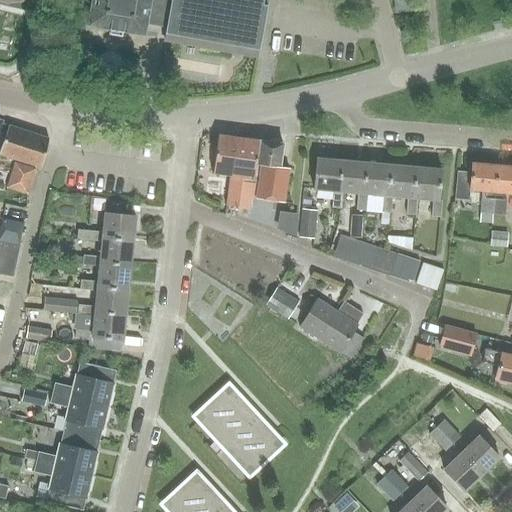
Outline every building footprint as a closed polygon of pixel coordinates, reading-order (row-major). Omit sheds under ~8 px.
[(91,0),(87,25),(144,35),(146,24),(165,27),(163,41),(182,45),(199,48),(231,53),(243,55),(257,58),(260,43),(266,0),(91,0)] [(394,0),(393,0),(394,13),(412,11),(411,0),(394,0)] [(0,155),(40,168),(48,139),(8,125),(0,148),(0,155)] [(253,178),(258,141),(217,135),(212,173),(229,175),(225,205),(241,207),(248,209),(252,178),(253,178)] [(282,144),(258,141),(253,178),(258,179),(255,199),(282,202),(286,169),(279,168),(282,144)] [(313,190),(333,191),(331,208),(341,209),(342,192),(338,192),(341,161),(316,158),(313,190)] [(366,211),(367,195),(363,194),(366,163),(341,161),(338,192),(342,192),(357,194),(356,210),(366,211)] [(5,187),(26,194),(34,169),(14,163),(5,187)] [(388,226),(389,213),(390,213),(392,197),(388,197),(390,165),(366,163),(363,194),(367,195),(382,196),(381,212),(380,225),(388,226)] [(492,214),(496,167),(471,164),(470,173),(457,171),(454,199),(468,201),(470,190),(482,191),(482,198),(480,213),(480,223),(491,224),(491,214),(492,214)] [(415,215),(416,199),(412,199),(415,167),(390,165),(388,197),(392,197),(407,198),(406,214),(415,215)] [(416,199),(432,200),(430,217),(440,218),(441,201),(438,201),(441,169),(415,167),(412,199),(416,199)] [(511,167),(496,167),(492,214),(505,215),(506,201),(500,200),(500,193),(511,193),(511,167)] [(314,239),(316,210),(300,209),(298,238),(314,239)] [(76,239),(100,242),(101,238),(132,241),(135,216),(124,215),(104,213),(102,233),(85,231),(76,231),(76,239)] [(22,223),(3,219),(0,233),(0,238),(18,242),(22,223)] [(360,237),(361,226),(351,225),(350,237),(360,237)] [(489,247),(506,248),(507,233),(490,231),(489,247)] [(349,263),(357,241),(340,235),(333,257),(349,263)] [(404,237),(403,248),(411,250),(412,238),(404,237)] [(0,250),(16,254),(19,243),(18,242),(0,238),(0,250)] [(101,238),(100,242),(99,257),(83,256),(83,257),(70,256),(69,263),(82,265),(98,266),(98,263),(130,266),(132,241),(101,238)] [(349,263),(360,266),(367,244),(357,241),(349,263)] [(370,269),(377,247),(367,244),(360,266),(370,269)] [(370,269),(380,273),(387,251),(377,247),(370,269)] [(16,254),(0,250),(0,262),(14,265),(16,254)] [(390,276),(398,254),(387,251),(380,273),(390,276)] [(390,276),(400,280),(408,257),(398,254),(390,276)] [(408,257),(400,280),(411,283),(418,261),(408,257)] [(14,265),(0,262),(0,273),(12,277),(14,265)] [(80,290),(96,291),(96,287),(127,290),(130,266),(98,263),(98,266),(96,282),(80,281),(80,290)] [(415,284),(425,288),(432,266),(422,263),(415,284)] [(425,288),(436,291),(443,270),(432,266),(425,288)] [(96,287),(96,291),(94,307),(78,305),(77,314),(93,316),(94,312),(125,315),(127,290),(96,287)] [(264,305),(287,319),(298,302),(276,288),(264,305)] [(76,301),(44,298),(42,311),(75,315),(76,301)] [(316,299),(299,327),(319,340),(338,308),(334,305),(332,309),(316,299)] [(319,340),(339,353),(340,352),(348,360),(363,339),(352,332),(356,325),(362,315),(343,302),(339,309),(338,308),(319,340)] [(122,341),(125,315),(94,312),(93,316),(92,331),(76,330),(75,339),(93,340),(93,337),(122,341)] [(470,357),(473,346),(475,337),(476,334),(476,333),(443,325),(437,348),(470,357)] [(49,344),(50,337),(52,331),(41,329),(27,326),(25,339),(49,344)] [(37,344),(24,341),(21,353),(34,356),(37,344)] [(494,379),(511,383),(511,355),(501,353),(500,355),(485,351),(482,363),(498,367),(494,379)] [(54,383),(52,393),(107,406),(115,371),(79,362),(73,388),(54,383)] [(20,401),(44,407),(47,394),(23,389),(20,401)] [(196,414),(225,445),(254,419),(228,390),(214,403),(211,400),(196,414)] [(63,432),(98,441),(107,406),(52,393),(49,403),(68,408),(63,432)] [(478,417),(492,431),(500,424),(485,409),(478,417)] [(257,416),(254,419),(225,445),(222,448),(248,477),(283,444),(257,416)] [(435,426),(452,444),(459,436),(443,419),(435,426)] [(428,433),(445,451),(453,459),(460,453),(452,444),(435,426),(428,433)] [(36,461),(35,462),(90,475),(98,441),(63,432),(57,456),(38,452),(36,461)] [(460,453),(481,475),(498,458),(478,436),(460,453)] [(406,450),(428,473),(438,463),(417,440),(406,450)] [(24,459),(35,462),(36,461),(38,452),(26,449),(24,459)] [(398,461),(418,481),(427,472),(407,452),(398,461)] [(442,469),(463,491),(481,475),(460,453),(453,459),(442,469)] [(46,502),(82,510),(90,475),(35,462),(33,472),(52,477),(46,502)] [(390,469),(383,475),(400,493),(407,487),(390,469)] [(392,501),(400,493),(383,475),(375,483),(392,501)] [(215,511),(222,507),(195,478),(181,491),(179,488),(164,502),(172,511),(215,511)] [(408,502),(417,511),(441,511),(446,507),(426,485),(408,502)] [(333,506),(338,511),(351,511),(358,506),(346,494),(333,506)] [(397,511),(417,511),(408,502),(397,511)]
